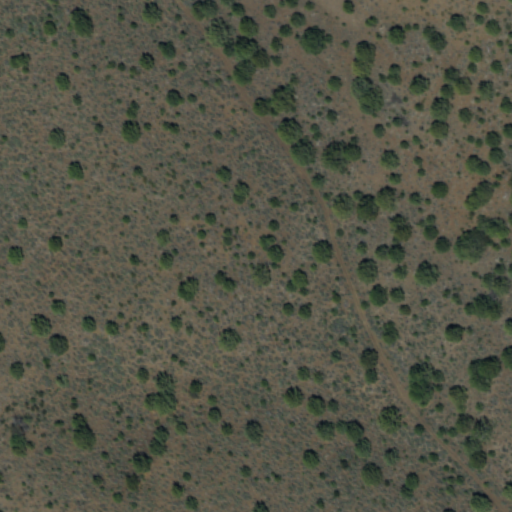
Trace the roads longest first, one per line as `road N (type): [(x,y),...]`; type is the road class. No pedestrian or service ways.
road 1 (track): [(303,173),(330,209),(356,297),(393,374),(508,511)]
road 2 (track): [(183,0),(303,173)]
